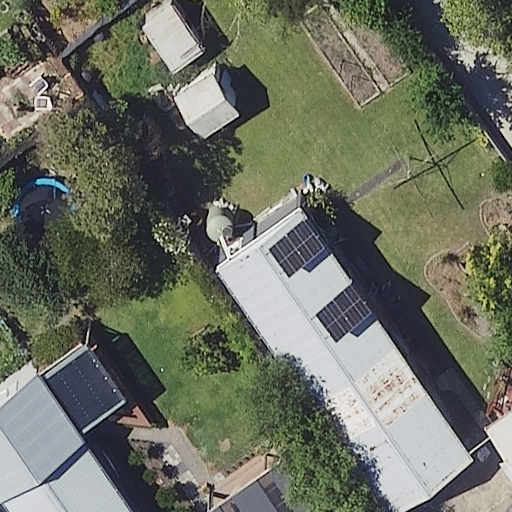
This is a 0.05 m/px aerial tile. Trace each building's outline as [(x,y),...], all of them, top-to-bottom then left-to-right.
[(249,96),(185,0),(152,0),(94,38),(167,149),(249,96)] [(484,435),(309,187),(251,228),(229,197),(201,217),(398,496),(484,435)] [(152,511),(44,355),(0,385),(0,467),(31,511),(152,511)] [(511,377),(496,389),(511,412),(511,377)] [(332,511),(324,499),(303,511),(332,511)]
